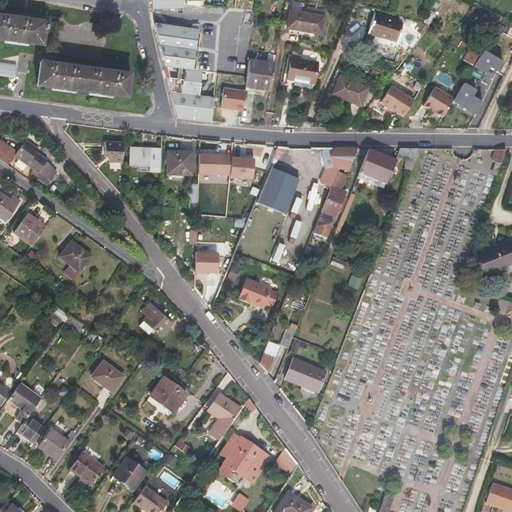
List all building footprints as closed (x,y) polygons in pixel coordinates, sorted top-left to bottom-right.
[(183,8),(183,0),(152,0),(153,8),(183,8)] [(320,34),(323,17),(290,11),(286,28),(320,34)] [(396,44),(402,22),(373,13),(367,35),(396,44)] [(18,18),(0,15),(0,39),(42,45),(45,22),(18,18)] [(211,122),(217,74),(193,70),(198,30),(154,24),(170,93),(177,119),(211,122)] [(471,65),(480,50),(471,45),(462,60),(471,65)] [(483,52),(453,102),(475,116),(482,103),(472,97),(489,68),(497,73),(502,64),(483,52)] [(313,83),(316,63),(291,58),(287,80),(295,81),(294,86),(310,89),(313,83)] [(269,90),(274,63),(248,60),(245,87),(269,90)] [(126,98),(130,74),(110,72),(106,71),(41,62),(37,86),(126,98)] [(0,74),(15,76),(17,66),(0,64),(0,74)] [(360,107),(368,88),(339,76),(331,95),(360,107)] [(419,91),(423,85),(417,81),(412,87),(419,91)] [(403,117),(413,101),(390,86),(378,106),(393,115),(395,112),(403,117)] [(423,106),(442,118),(445,113),(453,99),(434,87),(423,106)] [(244,91),(223,88),(220,108),(242,111),(244,91)] [(451,117),(445,113),(442,118),(435,129),(444,129),(451,117)] [(13,156),(16,152),(0,140),(0,160),(7,165),(13,156)] [(56,171),(46,162),(47,161),(36,153),(34,151),(36,148),(25,140),(16,152),(13,156),(38,173),(35,177),(46,185),(49,181),(50,181),(56,171)] [(123,162),(123,142),(105,142),(104,157),(109,157),(109,162),(123,162)] [(160,173),(161,148),(129,147),(129,165),(149,165),(149,173),(160,173)] [(347,171),(357,148),(335,148),(330,157),(333,168),(338,169),(347,171)] [(414,161),(419,148),(399,148),(397,155),(406,158),(403,165),(411,169),(414,161)] [(386,184),(395,160),(368,149),(359,173),(357,178),(375,185),(377,181),(386,184)] [(506,149),(495,149),(492,161),(494,162),(501,164),(506,149)] [(191,175),(192,153),(167,152),(167,174),(191,175)] [(220,175),(221,155),(199,154),(198,174),(220,175)] [(254,159),(231,157),(230,177),(252,179),(254,159)] [(496,176),(501,164),(494,162),(490,174),(496,176)] [(284,214),(298,180),(273,170),(259,204),(284,214)] [(338,171),(332,186),(331,186),(312,233),(326,239),(332,223),(331,222),(332,217),(334,218),(337,211),(340,212),(346,198),(343,197),(345,192),(341,190),(347,175),(338,171)] [(313,208),(319,194),(302,187),(296,201),(313,208)] [(0,217),(5,221),(19,201),(12,196),(9,200),(0,193),(0,217)] [(337,237),(354,195),(351,193),(333,235),(337,237)] [(31,246),(45,227),(27,214),(13,233),(31,246)] [(478,254),(486,274),(511,262),(511,242),(511,240),(478,254)] [(91,256),(71,241),(59,257),(79,272),(91,256)] [(217,273),(218,253),(195,253),(195,273),(217,273)] [(351,276),(348,286),(357,290),(361,280),(351,276)] [(278,293),(270,290),(271,288),(246,277),(238,299),(263,309),(265,304),(272,307),(278,293)] [(171,324),(150,304),(142,312),(147,316),(143,320),(144,321),(154,330),(160,336),(171,324)] [(51,312),(45,319),(56,328),(61,320),(65,322),(69,317),(57,308),(53,313),(51,312)] [(70,316),(66,322),(79,331),(83,325),(70,316)] [(154,330),(144,321),(139,326),(148,335),(154,330)] [(283,360),(292,337),(295,329),(286,326),(274,357),(283,360)] [(97,335),(91,331),(86,338),(92,342),(97,335)] [(306,350),(308,344),(294,338),(289,352),(295,354),(299,347),(306,350)] [(267,374),(274,357),(264,353),(259,364),(267,374)] [(326,372),(293,359),(284,379),(318,392),(326,372)] [(112,392),(123,377),(103,362),(91,377),(112,392)] [(173,413),(186,394),(163,377),(149,396),(173,413)] [(28,416),(41,398),(33,393),(20,383),(8,399),(22,409),(15,418),(22,424),(28,416)] [(11,392),(0,384),(0,406),(11,392)] [(38,387),(33,393),(41,398),(45,392),(38,387)] [(219,440),(241,409),(220,395),(208,411),(219,418),(209,433),(219,440)] [(256,408),(248,398),(244,405),(250,412),(256,408)] [(33,443),(44,428),(28,416),(22,424),(17,432),(33,443)] [(56,460),(69,442),(51,429),(37,447),(56,460)] [(127,430),(123,435),(129,440),(133,434),(127,430)] [(258,475),(270,457),(236,434),(221,455),(226,458),(223,463),(218,470),(239,485),(244,477),(249,469),(258,475)] [(189,447),(179,439),(174,445),(186,453),(189,447)] [(275,464),(291,474),(298,465),(286,448),(275,464)] [(162,454),(155,450),(151,455),(158,459),(162,454)] [(103,468),(82,452),(70,469),(91,485),(103,468)] [(178,460),(170,455),(165,462),(173,467),(178,460)] [(133,490),(146,472),(126,457),(113,476),(133,490)] [(511,511),(511,489),(492,483),(485,503),(502,509),(502,510),(508,511),(511,511)] [(159,511),(167,502),(145,486),(133,503),(145,511),(159,511)] [(309,511),(312,508),(288,492),(274,511),(309,511)] [(387,511),(393,496),(389,495),(385,493),(378,511),(387,511)] [(240,511),(249,501),(239,494),(231,506),(240,511)] [(0,511),(24,511),(19,507),(16,510),(7,501),(0,508),(0,511)]
